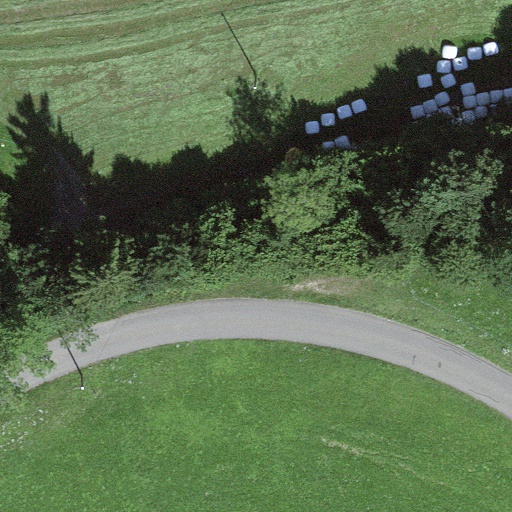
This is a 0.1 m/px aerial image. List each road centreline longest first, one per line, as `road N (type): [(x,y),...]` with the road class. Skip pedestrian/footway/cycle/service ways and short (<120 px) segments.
road 1 (unclassified): [(0,403),(107,349),(201,323),(296,331),(426,362),(511,408)]
road 2 (track): [(0,336),(26,319),(65,242),(58,187),(0,108)]
